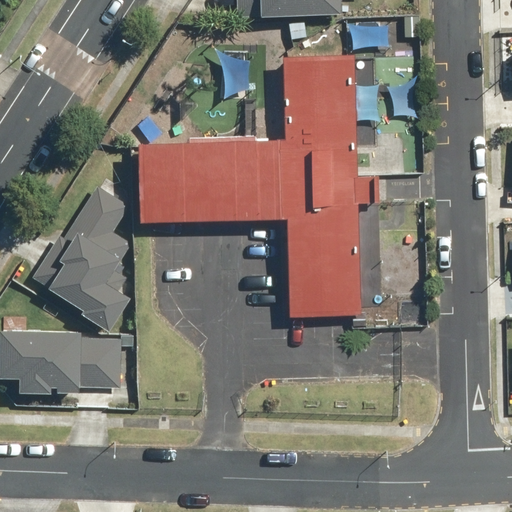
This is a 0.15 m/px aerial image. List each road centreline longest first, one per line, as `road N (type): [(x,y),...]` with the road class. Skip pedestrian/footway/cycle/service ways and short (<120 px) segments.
road 1 (residential): [(460,0),(469,475)]
road 2 (residential): [(469,475),(263,478)]
road 3 (unclassified): [(0,169),(108,0)]
road 4 (residential): [(263,478),(108,471)]
